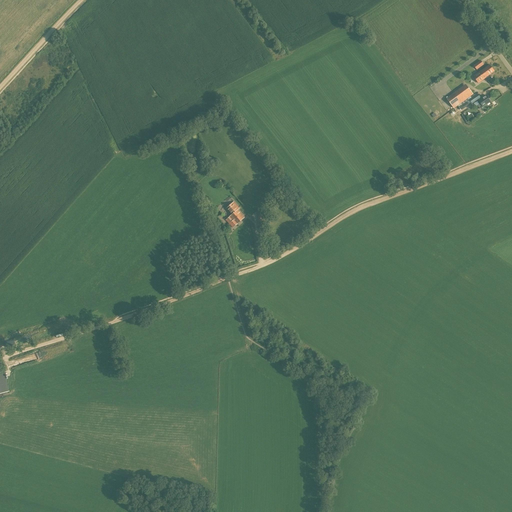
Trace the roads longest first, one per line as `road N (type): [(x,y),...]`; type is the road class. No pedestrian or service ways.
road 1 (track): [(227,277),(362,206),(511,150)]
road 2 (track): [(0,358),(227,277)]
road 3 (track): [(82,0),(0,89)]
